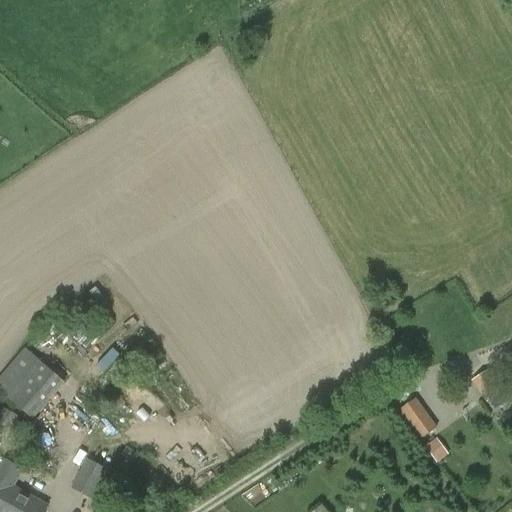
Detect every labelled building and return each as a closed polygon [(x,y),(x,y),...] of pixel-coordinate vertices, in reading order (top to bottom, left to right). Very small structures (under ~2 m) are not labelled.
[(38,361),(6,399),(33,421),(65,383),(38,361)] [(483,365),(467,376),(486,403),(502,392),(483,365)] [(412,396),(395,408),(419,440),(435,428),(412,396)] [(422,447),(434,463),(447,454),(435,438),(422,447)] [(43,511),(47,505),(14,487),(24,469),(3,459),(0,464),(0,511),(43,511)] [(87,460),(71,490),(92,501),(109,471),(87,460)]
